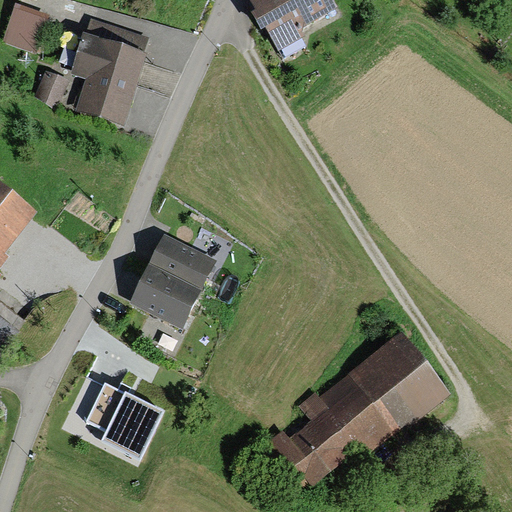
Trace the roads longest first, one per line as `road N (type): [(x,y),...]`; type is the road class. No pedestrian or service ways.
road 1 (track): [(464,402),(249,49),(216,25)]
road 2 (residential): [(44,379),(122,242),(226,0)]
road 3 (residential): [(0,511),(44,379)]
